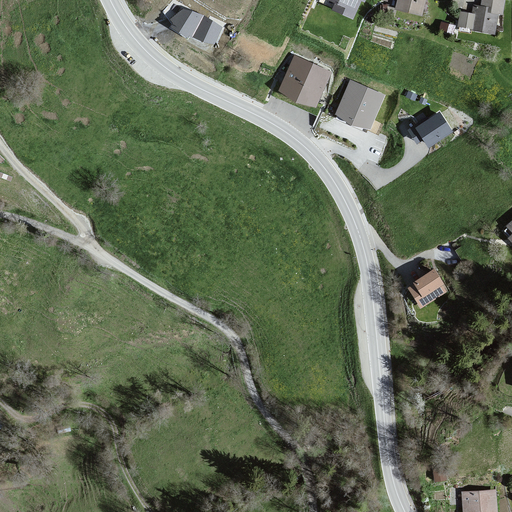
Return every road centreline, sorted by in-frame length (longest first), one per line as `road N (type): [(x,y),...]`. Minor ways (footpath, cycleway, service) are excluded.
road 1 (tertiary): [(405,511),(388,460),(371,285),(336,187),(292,137),(156,62),(110,0)]
road 2 (unclassified): [(307,511),(292,456),(217,324),(55,232),(0,217)]
road 3 (track): [(150,511),(119,459),(107,413),(70,403),(30,424),(0,403)]
road 4 (track): [(354,222),(397,265),(464,240)]
road 5 (unknown): [(308,152),(342,146),(377,172),(420,148)]
